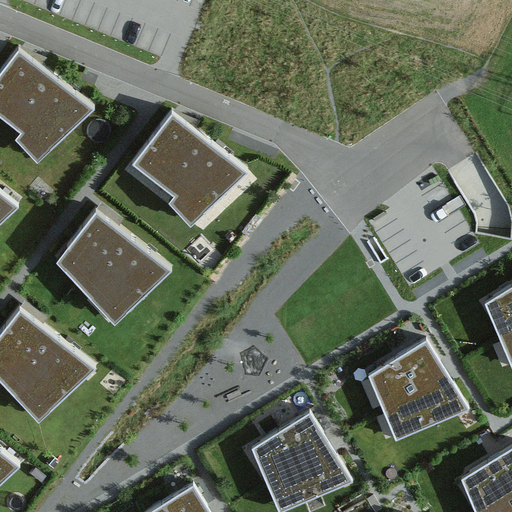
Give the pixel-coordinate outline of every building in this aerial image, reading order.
[(90,95),(19,41),(0,66),(0,98),(25,118),(20,125),(38,145),(90,95)] [(243,159),(173,104),(138,150),(179,182),(174,189),(191,208),(243,159)] [(0,206),(13,194),(0,184),(0,206)] [(166,257),(97,204),(61,249),(116,306),(166,257)] [(511,280),(490,294),(511,347),(511,280)] [(90,356),(20,301),(0,327),(0,362),(40,404),(90,356)] [(465,398),(425,335),(373,367),(399,426),(465,398)] [(348,471),(309,408),(257,440),(282,499),(348,471)] [(0,467),(15,453),(0,442),(0,467)] [(511,511),(511,443),(466,472),(483,511),(511,511)] [(213,511),(193,480),(140,511),(213,511)]
